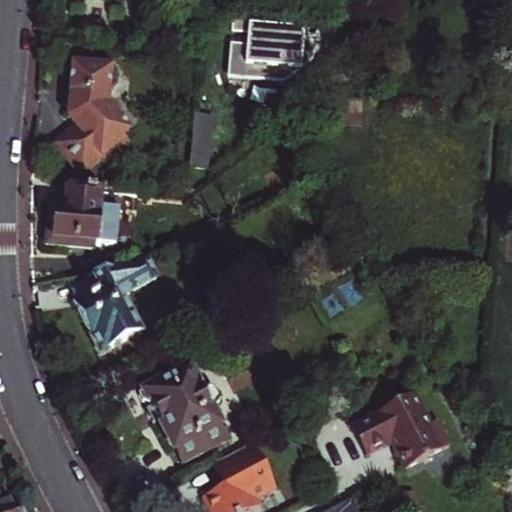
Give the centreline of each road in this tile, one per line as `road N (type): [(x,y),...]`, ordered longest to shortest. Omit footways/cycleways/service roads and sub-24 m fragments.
road 1 (residential): [(79,511),(22,400),(0,329)]
road 2 (residential): [(0,124),(11,0)]
